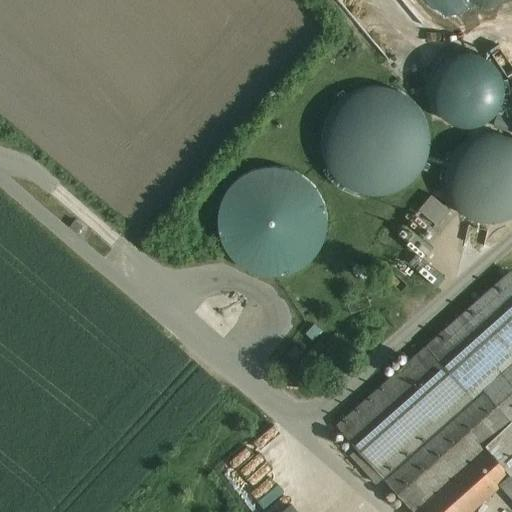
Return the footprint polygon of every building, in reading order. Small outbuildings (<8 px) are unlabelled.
[(449,57),(437,68),(432,83),(433,99),(441,112),(454,121),(470,124),(486,119),(497,108),(503,93),(502,77),(494,63),(480,54),(464,52),(449,57)] [(328,117),(324,131),(323,146),(327,161),(335,174),(346,184),(360,191),(375,193),(390,192),(404,186),(415,176),(424,164),(428,149),(429,134),(425,120),(417,107),(406,97),(392,90),(378,87),(363,89),(349,95),(337,105),(328,117)] [(468,139),(457,148),(449,160),(446,175),(447,189),(454,202),(464,213),(477,219),(491,222),(505,219),(511,215),(511,139),(511,138),(497,134),(482,134),(468,139)] [(225,198),(220,212),(220,228),(224,242),(231,255),(243,265),(256,272),(271,274),(286,273),(300,267),(312,257),(320,245),(325,230),(325,215),(321,201),(314,188),(302,178),(289,171),(274,168),(259,170),(245,176),(233,186),(225,198)] [(450,211),(432,195),(419,210),(438,225),(450,211)] [(434,229),(416,214),(408,223),(427,238),(434,229)] [(511,419),(511,274),(511,273),(429,345),(474,396),(484,388),(511,419)] [(429,345),(337,426),(357,449),(383,477),(474,396),(429,345)] [(474,396),(383,477),(413,510),(486,445),(487,446),(511,424),(511,419),(484,388),(474,396)] [(511,424),(487,446),(511,474),(501,483),(511,495),(511,424)] [(486,445),(413,510),(413,511),(468,511),(501,483),(511,474),(487,446),(486,445)] [(376,483),(383,477),(357,449),(350,455),(376,483)]
